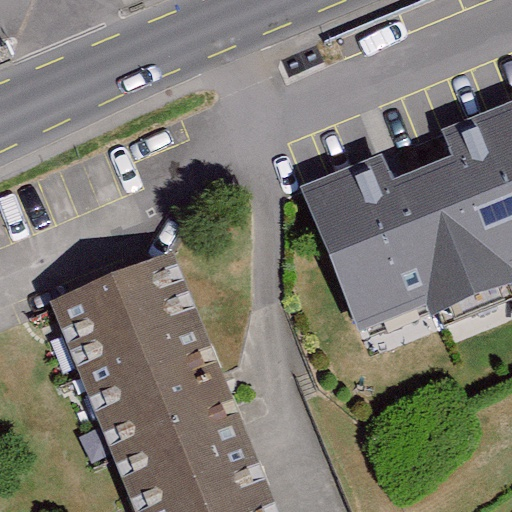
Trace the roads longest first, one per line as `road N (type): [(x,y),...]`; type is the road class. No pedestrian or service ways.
road 1 (unknown): [(242,124),(260,187),(241,318),(312,511)]
road 2 (primary): [(0,132),(310,0)]
road 3 (unknown): [(242,124),(0,233)]
